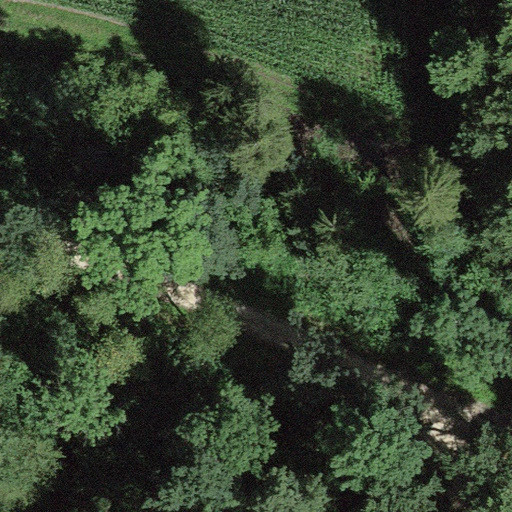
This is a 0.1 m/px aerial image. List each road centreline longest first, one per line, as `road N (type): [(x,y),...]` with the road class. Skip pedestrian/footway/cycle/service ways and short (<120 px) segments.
road 1 (track): [(480,511),(444,446),(406,401),(349,364),(195,301),(0,238)]
road 2 (track): [(511,461),(406,401)]
